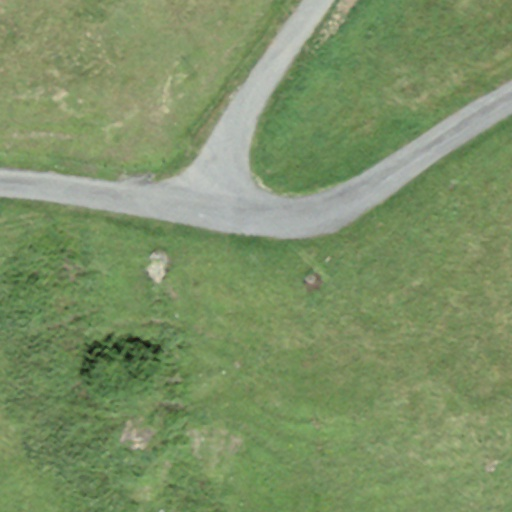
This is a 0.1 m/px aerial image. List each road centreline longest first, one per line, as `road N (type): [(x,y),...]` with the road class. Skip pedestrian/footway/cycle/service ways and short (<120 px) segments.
road 1 (unclassified): [(218,219),(322,225),(511,103)]
road 2 (unclassified): [(218,219),(253,91),(320,0)]
road 3 (unclassified): [(0,178),(218,219)]
